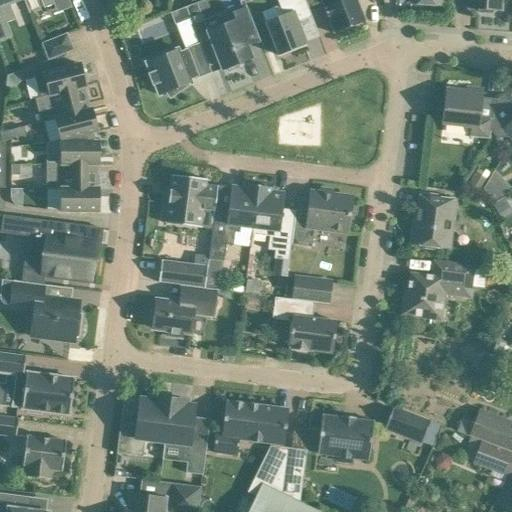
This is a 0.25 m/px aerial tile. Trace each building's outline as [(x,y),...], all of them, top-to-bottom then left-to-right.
[(10,5),(21,0),(0,0),(0,40),(12,36),(7,22),(16,19),(10,5)] [(312,17),(308,7),(305,0),(277,0),(283,15),(265,22),(267,26),(279,56),(307,45),(298,22),(312,17)] [(305,0),(308,7),(321,1),(334,34),(366,21),(357,0),(305,0)] [(471,0),(470,8),(500,10),(500,0),(471,0)] [(193,25),(203,22),(196,3),(186,7),(193,25)] [(185,7),(170,13),(175,25),(190,19),(185,7)] [(251,56),(247,45),(260,40),(247,8),(243,10),(220,19),(223,26),(208,32),(223,69),(226,68),(229,71),(238,67),(238,63),(252,58),(251,56)] [(72,51),(66,34),(65,33),(41,43),(48,60),(72,51)] [(196,79),(211,73),(200,43),(184,49),(186,52),(178,54),(178,49),(176,49),(177,51),(146,63),(151,75),(150,75),(150,76),(151,76),(154,82),(153,82),(153,84),(154,83),(159,95),(167,91),(170,96),(185,86),(184,84),(189,83),(190,84),(191,83),(188,79),(195,75),(196,79)] [(86,86),(80,64),(51,71),(48,60),(20,70),(23,79),(35,76),(40,97),(84,87),(86,86)] [(89,110),(89,109),(84,87),(40,97),(35,98),(41,122),(44,121),(55,118),(89,110)] [(494,99),(481,97),(468,96),(468,92),(447,89),(443,124),(470,127),(469,137),(489,139),(490,130),(494,99)] [(511,140),(511,104),(508,100),(494,99),(490,130),(497,139),(509,136),(511,140)] [(61,141),(92,133),(97,131),(91,109),(89,109),(89,110),(55,118),(61,141)] [(14,128),(16,138),(26,135),(24,126),(14,128)] [(5,141),(16,138),(14,128),(5,130),(1,131),(1,142),(5,141)] [(96,164),(96,165),(98,165),(99,141),(93,141),(92,133),(61,141),(61,164),(96,164)] [(11,164),(11,175),(20,175),(20,164),(11,164)] [(61,164),(46,164),(46,189),(61,189),(61,188),(96,188),(96,165),(96,164),(61,164)] [(475,172),(469,184),(481,191),(488,179),(475,172)] [(212,229),(215,208),(218,187),(206,185),(206,179),(172,175),(168,204),(163,206),(162,217),(166,220),(165,223),(212,229)] [(253,229),(258,186),(244,184),(244,188),(232,187),(229,210),(215,208),(212,229),(208,259),(224,261),(226,244),(233,245),(235,232),(240,233),(240,228),(253,229)] [(289,260),(291,245),(294,218),(280,217),(283,193),(271,192),(272,188),(258,186),(253,229),(266,231),(265,236),(270,237),(268,250),(275,251),(274,259),(289,260)] [(61,211),(98,212),(99,188),(96,188),(61,188),(61,189),(61,211)] [(352,198),(310,193),(307,218),(294,217),(294,218),(291,245),(311,247),(314,227),(348,232),(349,221),(354,220),(355,211),(351,209),(352,198)] [(413,220),(410,244),(426,246),(425,248),(434,249),(435,247),(445,248),(446,248),(450,220),(454,221),(456,200),(436,198),(436,196),(420,194),(417,220),(413,220)] [(511,210),(504,197),(491,204),(500,219),(511,211),(511,210)] [(85,226),(13,217),(11,234),(30,236),(28,253),(45,255),(43,273),(90,279),(95,243),(83,242),(85,226)] [(500,257),(499,267),(510,269),(511,259),(500,257)] [(205,288),(208,266),(161,260),(158,282),(191,286),(205,288)] [(470,297),(471,290),(474,266),(445,262),(442,283),(436,282),(436,277),(410,274),(407,297),(404,296),(401,315),(421,317),(436,319),(441,319),(443,305),(444,294),(463,297),(470,297)] [(328,304),(331,282),(295,278),(293,299),(314,302),(328,304)] [(2,280),(0,294),(0,298),(0,300),(3,304),(7,305),(10,306),(11,304),(33,307),(30,336),(54,339),(74,341),(75,337),(78,336),(80,323),(77,323),(79,302),(43,297),(44,285),(13,281),(2,280)] [(150,312),(150,316),(151,319),(153,322),(152,328),(167,330),(167,333),(169,335),(171,336),(177,337),(180,336),(182,334),(183,332),(191,333),(193,313),(213,316),(215,297),(232,300),(233,292),(216,290),(205,288),(191,286),(189,301),(180,299),(179,303),(156,300),(155,307),(152,309),(150,312)] [(314,302),(293,299),(275,297),(272,319),(292,322),(288,347),(292,348),(292,349),(308,351),(308,350),(332,353),(336,321),(312,318),(314,302)] [(0,372),(16,374),(12,407),(27,409),(27,413),(41,414),(41,411),(70,414),(74,379),(23,373),(26,356),(0,352),(0,372)] [(165,442),(170,398),(154,396),(154,400),(140,399),(136,425),(120,423),(116,454),(143,457),(145,440),(164,442),(165,442)] [(165,442),(164,442),(164,445),(184,448),(183,460),(187,460),(186,473),(202,475),(206,445),(190,443),(195,406),(186,404),(186,400),(170,398),(165,442)] [(223,422),(222,433),(216,432),(214,452),(237,455),(239,439),(283,445),(288,409),(226,401),(225,406),(222,409),(220,418),(223,422)] [(393,406),(385,429),(422,443),(431,421),(393,406)] [(477,408),(466,434),(470,436),(482,440),(511,451),(511,426),(501,423),(503,418),(481,409),(477,408)] [(0,434),(16,436),(18,419),(0,416),(0,434)] [(322,416),(320,430),(317,454),(338,456),(337,461),(351,463),(352,458),(369,460),(374,422),(354,420),(354,418),(343,416),(342,418),(322,416)] [(303,449),(305,430),(294,428),(292,448),(303,449)] [(22,466),(27,467),(25,477),(50,480),(52,470),(62,471),(66,441),(26,436),(22,466)] [(474,461),(473,463),(492,470),(494,465),(511,472),(511,451),(482,440),(474,461)] [(305,456),(291,454),(273,452),(258,482),(262,484),(299,502),(305,456)] [(452,465),(450,456),(442,452),(435,458),(436,467),(444,470),(452,465)] [(126,508),(125,511),(164,511),(167,511),(197,511),(201,487),(161,482),(159,498),(130,494),(128,508),(126,508)] [(318,511),(299,502),(262,484),(247,511),(318,511)] [(511,511),(511,490),(511,492),(504,489),(497,506),(511,511)] [(35,511),(27,511),(29,497),(0,493),(0,511),(35,511)]
